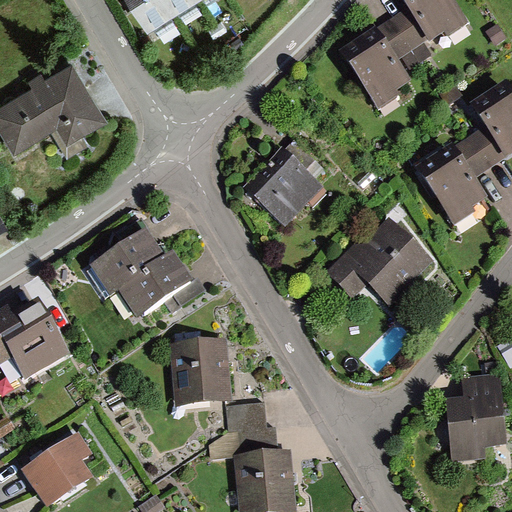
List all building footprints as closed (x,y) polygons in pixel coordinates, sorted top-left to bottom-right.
[(173,16),(162,0),(126,0),(147,33),(173,16)] [(196,2),(195,0),(162,0),(173,16),(196,2)] [(469,20),(455,0),(402,0),(408,8),(376,28),(406,72),(433,55),(426,45),(447,31),(449,34),(469,20)] [(406,72),(376,28),(341,52),(380,109),(402,94),(399,90),(413,81),(406,72)] [(41,79),(0,104),(0,121),(15,146),(58,120),(68,136),(107,112),(74,59),(41,79)] [(511,88),(507,81),(471,104),(486,128),(454,147),(474,179),(511,155),(511,88)] [(474,179),(454,147),(453,145),(419,167),(456,225),(477,211),(474,206),(487,198),(474,179)] [(325,188),(285,149),(265,169),(246,188),(286,227),(325,188)] [(432,261),(392,220),(362,248),(357,246),(329,273),(353,298),(369,282),(390,303),(432,261)] [(121,289),(165,259),(145,231),(93,266),(113,295),(121,289)] [(165,259),(121,289),(140,316),(193,280),(174,253),(165,259)] [(51,316),(48,317),(40,302),(14,317),(8,307),(0,311),(0,365),(13,358),(26,380),(73,354),(51,316)] [(226,339),(171,343),(175,403),(231,399),(228,356),(226,339)] [(511,369),(511,348),(511,346),(500,351),(510,371),(511,369)] [(504,447),(500,381),(467,383),(468,400),(448,401),(451,462),(491,460),(490,447),(504,447)] [(228,408),(230,432),(239,431),(267,428),(264,404),(228,408)] [(267,428),(239,431),(240,453),(278,450),(276,428),(267,428)] [(91,454),(77,433),(38,459),(21,469),(46,507),(93,477),(81,460),(91,454)] [(278,450),(240,453),(234,454),(238,511),(296,511),(293,467),(291,450),(278,450)]
